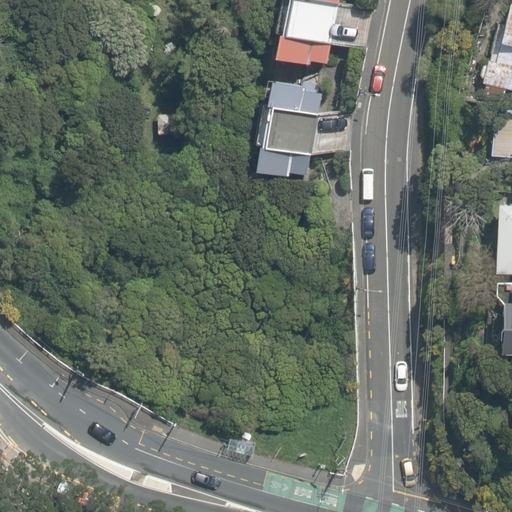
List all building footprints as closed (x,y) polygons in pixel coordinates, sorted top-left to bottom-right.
[(306,60),(325,63),(335,0),(281,0),(275,33),(271,33),(266,57),(305,64),(306,60)] [(511,0),(501,0),(475,79),(511,91),(511,0)] [(263,79),(258,104),(261,104),(253,145),(250,145),(246,168),(283,175),(284,171),(303,175),(307,154),(310,155),(318,115),(315,114),(321,84),(302,80),(301,87),(263,79)] [(511,113),(503,113),(498,188),(511,188),(511,113)] [(511,198),(491,197),(486,266),(511,268),(511,198)] [(511,276),(489,276),(487,348),(511,348),(511,276)]
